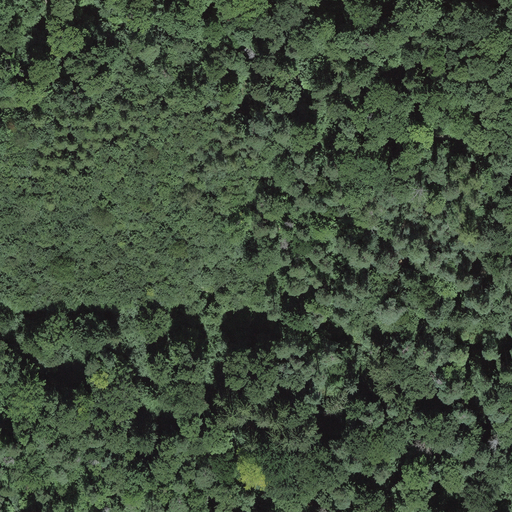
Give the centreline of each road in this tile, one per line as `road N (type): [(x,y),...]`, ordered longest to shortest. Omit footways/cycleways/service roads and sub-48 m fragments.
road 1 (track): [(0,293),(208,289),(307,313),(511,323)]
road 2 (track): [(145,0),(411,131),(511,140)]
road 3 (track): [(0,105),(39,92),(55,76),(60,53),(44,0)]
